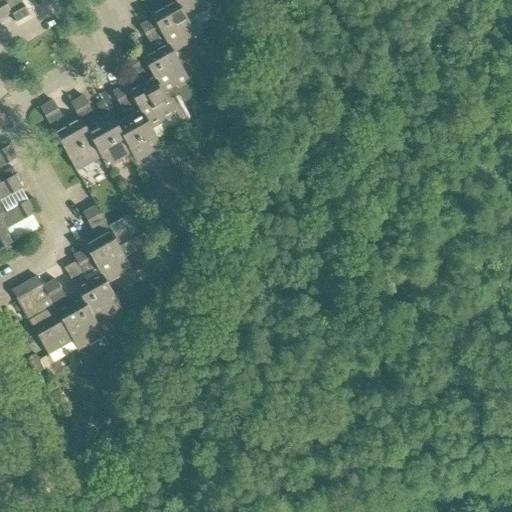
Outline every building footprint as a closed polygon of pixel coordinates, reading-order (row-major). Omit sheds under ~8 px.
[(0,0),(0,19),(10,14),(5,3),(3,0),(2,0),(0,0)] [(10,14),(16,23),(29,16),(19,0),(10,0),(5,3),(10,14)] [(157,0),(164,13),(153,20),(164,39),(163,40),(168,49),(169,49),(172,54),(197,40),(186,20),(186,21),(174,0),(157,0)] [(174,0),(186,21),(186,20),(211,7),(207,0),(174,0)] [(152,50),(140,57),(144,63),(164,97),(189,83),(172,54),(169,49),(168,49),(163,40),(164,39),(153,20),(139,27),(152,50)] [(138,83),(126,90),(129,96),(150,130),(175,116),(164,97),(144,63),(140,57),(138,53),(125,60),(138,83)] [(124,115),(113,121),(117,128),(116,129),(130,154),(135,164),(161,149),(150,130),(129,96),(126,90),(124,86),(112,93),(124,115)] [(69,105),(77,118),(80,124),(81,124),(82,124),(87,133),(86,133),(100,158),(100,159),(105,168),(130,154),(116,129),(117,128),(113,121),(107,111),(94,118),(82,97),(69,105)] [(80,124),(77,118),(65,124),(52,102),(39,109),(75,172),(100,159),(100,158),(86,133),(87,133),(82,124),(81,124),(80,124)] [(0,151),(0,168),(16,159),(9,146),(0,151)] [(0,217),(4,215),(0,207),(0,201),(20,190),(13,177),(0,184),(0,217)] [(158,196),(166,212),(171,202),(166,192),(158,196)] [(0,250),(13,243),(6,231),(34,214),(27,202),(4,215),(0,217),(0,250)] [(95,207),(82,214),(94,237),(83,243),(83,244),(83,245),(85,250),(86,250),(97,270),(96,270),(98,273),(102,279),(106,285),(106,284),(130,270),(124,258),(118,248),(106,227),(97,212),(95,207)] [(118,220),(107,227),(118,244),(128,238),(118,220)] [(118,248),(124,258),(136,251),(130,241),(118,248)] [(84,277),(96,270),(97,270),(86,250),(85,250),(72,257),(84,277)] [(77,294),(79,297),(82,303),(83,303),(97,327),(122,313),(106,284),(106,285),(102,279),(98,273),(74,286),(75,287),(74,288),(77,294)] [(42,288),(36,278),(11,292),(47,356),(72,342),(58,317),(59,316),(55,310),(53,307),(42,288)] [(54,281),(42,288),(53,307),(66,300),(54,281)] [(79,297),(55,310),(59,316),(58,317),(72,342),(77,351),(103,337),(97,327),(83,303),(82,303),(79,297)] [(102,391),(108,401),(116,397),(111,387),(102,391)]
